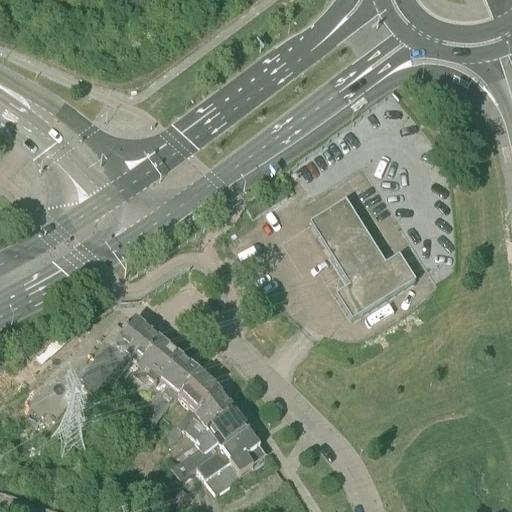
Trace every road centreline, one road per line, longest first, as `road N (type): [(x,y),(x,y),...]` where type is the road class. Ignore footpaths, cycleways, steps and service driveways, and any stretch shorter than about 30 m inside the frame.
road 1 (residential): [(371,511),(353,473),(310,418),(181,313)]
road 2 (primary): [(142,232),(356,80)]
road 3 (primary): [(316,41),(130,185)]
road 4 (tertiary): [(130,185),(63,120),(0,77)]
road 5 (primary): [(0,316),(142,232)]
road 6 (tertiary): [(0,109),(101,205)]
